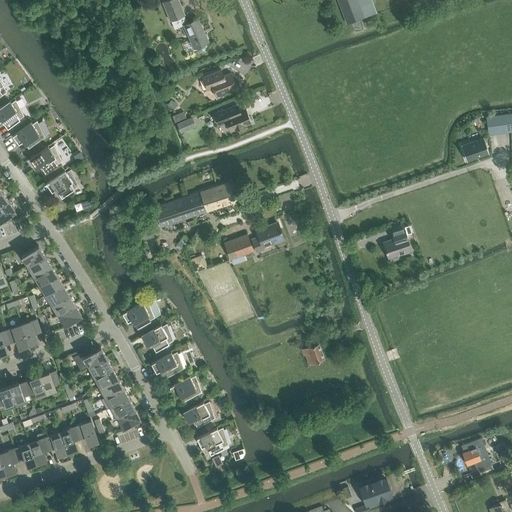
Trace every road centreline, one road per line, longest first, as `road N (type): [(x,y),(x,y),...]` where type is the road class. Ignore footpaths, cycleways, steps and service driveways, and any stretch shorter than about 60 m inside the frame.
road 1 (tertiary): [(442,511),(244,0)]
road 2 (residential): [(0,493),(169,430)]
road 3 (residential): [(0,369),(113,328)]
